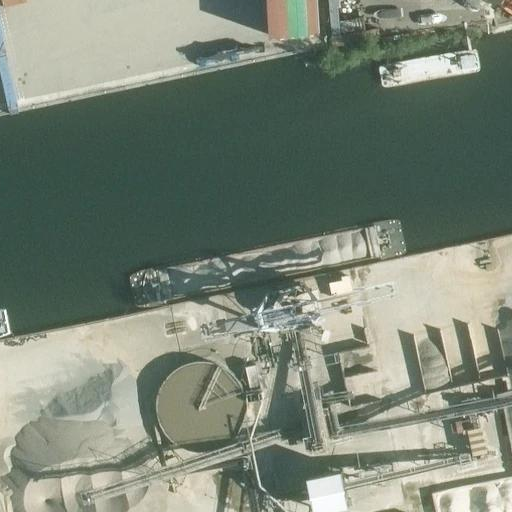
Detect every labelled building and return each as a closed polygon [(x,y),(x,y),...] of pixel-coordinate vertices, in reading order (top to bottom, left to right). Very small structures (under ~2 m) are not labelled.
[(342,281),(329,283),(332,298),(353,293),(349,275),(341,277),(342,281)] [(241,395),(241,394),(240,385),(238,377),(233,368),(228,362),(221,356),(212,351),(203,348),(193,347),(185,348),(176,351),(167,356),(160,362),(155,368),(150,378),(147,387),(147,395),(148,403),(150,411),(155,421),(160,427),(166,433),(176,438),(185,441),(191,442),(200,441),(210,439),(218,435),(225,430),(233,421),(237,413),(240,404),(241,395)] [(256,365),(246,368),(251,391),(261,388),(256,365)] [(481,426),(467,431),(472,455),(487,452),(481,426)] [(343,468),(307,475),(314,511),(350,504),(343,468)]
